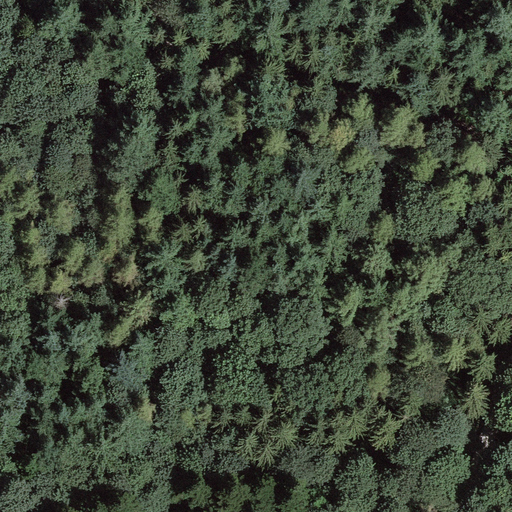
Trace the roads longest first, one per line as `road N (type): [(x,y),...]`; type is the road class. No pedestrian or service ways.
road 1 (track): [(511,160),(463,134),(163,41),(102,25),(0,23)]
road 2 (track): [(468,511),(474,463),(511,367)]
